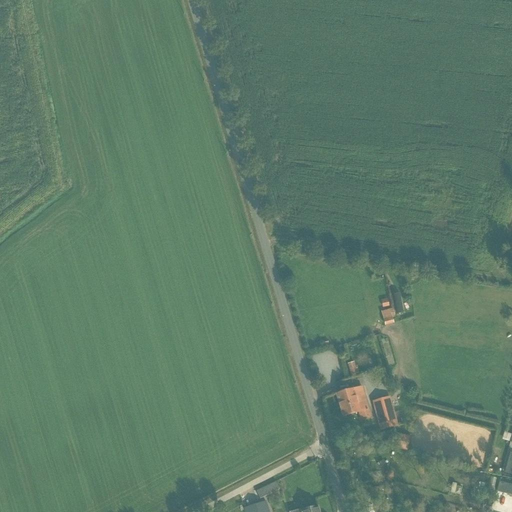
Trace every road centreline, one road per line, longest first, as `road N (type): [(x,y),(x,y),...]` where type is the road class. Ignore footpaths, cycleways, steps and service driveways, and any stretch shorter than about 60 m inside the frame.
road 1 (unclassified): [(190,0),(324,447)]
road 2 (track): [(262,239),(506,281)]
road 3 (unclassified): [(199,511),(324,447)]
